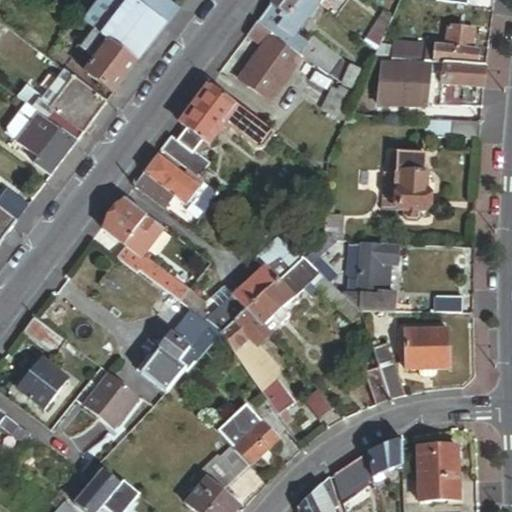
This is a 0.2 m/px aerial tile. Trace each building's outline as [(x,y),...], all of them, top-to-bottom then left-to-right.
[(137,66),(178,13),(162,0),(104,0),(85,27),(91,31),(94,34),(109,45),(137,66)] [(321,4),(315,0),(277,0),(273,6),(288,18),(282,26),(281,28),(295,38),(298,34),(321,4)] [(332,5),(327,1),(323,5),(328,9),(332,5)] [(288,18),(273,6),(267,14),(282,26),(288,18)] [(311,44),(298,34),(295,38),(281,28),(282,26),(267,14),(260,24),(271,32),(307,60),(310,55),(305,51),(311,44)] [(379,49),(393,22),(384,15),(368,41),(375,46),(379,49)] [(271,32),(260,24),(249,38),(260,47),(271,32)] [(454,67),(478,69),(480,53),(470,53),(472,32),(447,30),(446,41),(446,49),(455,50),(454,67)] [(94,34),(91,31),(78,49),(81,51),(94,34)] [(96,62),(109,45),(94,34),(81,51),(96,62)] [(261,70),(282,86),(303,59),(274,37),(253,64),(261,70)] [(424,47),(446,49),(446,41),(425,40),(424,47)] [(356,98),(357,96),(342,84),(349,68),(314,41),(311,44),(305,51),(310,55),(307,60),(356,98)] [(113,98),(137,66),(109,45),(96,62),(91,69),(98,75),(93,82),(113,98)] [(435,65),(444,66),(454,67),(455,50),(446,49),(424,47),(392,45),(391,62),(435,65)] [(261,70),(253,64),(242,79),(249,85),(261,70)] [(482,110),(484,92),(442,88),(444,66),(435,65),(434,76),(432,101),(431,106),(482,110)] [(425,101),(427,76),(427,70),(379,66),(377,101),(425,105),(425,101)] [(484,92),(486,69),(478,69),(454,67),(444,66),(442,88),(484,92)] [(357,96),(366,77),(349,68),(342,84),(357,96)] [(271,102),(282,86),(261,70),(249,85),(271,102)] [(74,81),(67,75),(42,107),(50,113),(74,81)] [(425,101),(432,101),(434,76),(427,76),(425,101)] [(83,138),(107,106),(74,81),(50,113),(83,138)] [(276,137),(212,87),(182,126),(189,130),(204,143),(209,146),(223,128),(227,128),(259,152),(265,151),(276,137)] [(333,90),(320,110),(341,124),(353,99),(341,91),(339,95),(333,90)] [(19,101),(26,107),(32,99),(25,93),(19,101)] [(32,99),(26,107),(39,117),(48,124),(77,146),(83,138),(50,113),(42,107),(32,99)] [(39,117),(26,107),(8,130),(8,137),(18,145),(29,131),(39,117)] [(38,137),(48,124),(39,117),(29,131),(38,137)] [(451,141),(452,123),(423,121),(422,139),(451,141)] [(479,143),(481,125),(452,123),(451,141),(479,143)] [(51,180),(77,146),(48,124),(38,137),(50,147),(39,161),(34,167),(51,180)] [(196,153),(204,143),(189,130),(179,143),(195,155),(196,153)] [(38,137),(29,131),(18,145),(39,161),(50,147),(38,137)] [(173,138),(163,151),(201,180),(212,165),(196,153),(195,155),(179,143),(173,138)] [(201,180),(163,151),(159,157),(202,189),(206,184),(201,180)] [(392,155),(391,165),(426,167),(426,157),(392,155)] [(202,189),(159,157),(145,175),(175,198),(188,208),(191,203),(202,189)] [(426,167),(391,165),(391,175),(401,176),(425,177),(426,167)] [(135,188),(165,211),(175,198),(145,175),(135,188)] [(401,176),(391,175),(386,175),(384,204),(384,212),(399,213),(401,176)] [(426,177),(425,177),(401,176),(399,213),(403,213),(421,214),(426,214),(427,193),(425,193),(426,177)] [(207,216),(222,197),(206,184),(202,189),(191,203),(207,216)] [(28,209),(8,194),(0,204),(0,212),(16,225),(28,209)] [(148,218),(126,201),(103,230),(126,248),(148,218)] [(343,209),(325,208),(324,241),(324,242),(341,243),(343,209)] [(0,246),(16,225),(0,212),(0,246)] [(421,219),(421,214),(403,213),(403,219),(407,223),(415,224),(421,219)] [(165,231),(148,218),(126,248),(132,252),(143,260),(144,258),(148,253),(165,231)] [(272,275),(295,254),(278,240),(256,260),(265,270),(266,269),(272,275)] [(327,252),(320,245),(305,261),(312,268),(320,259),(327,252)] [(348,279),(351,279),(359,280),(361,247),(351,246),(348,279)] [(358,296),(357,299),(378,300),(378,297),(380,268),(391,268),(398,269),(399,249),(361,247),(359,280),(358,296)] [(140,273),(149,262),(144,258),(143,260),(132,252),(125,261),(140,273)] [(144,258),(149,262),(153,257),(148,253),(144,258)] [(248,312),(305,261),(295,254),(272,275),(266,269),(265,270),(211,321),(208,324),(207,325),(223,336),(248,312)] [(325,264),(320,259),(312,268),(316,272),(325,264)] [(312,268),(305,261),(248,312),(262,329),(273,318),(282,310),(311,284),(320,276),(316,272),(312,268)] [(182,304),(186,298),(190,293),(149,262),(140,273),(182,304)] [(320,276),(330,286),(338,278),(325,264),(316,272),(320,276)] [(389,298),(391,268),(380,268),(378,297),(389,298)] [(361,316),(360,315),(342,298),(330,286),(320,276),(311,284),(352,324),(361,316)] [(359,280),(351,279),(349,295),(358,296),(359,280)] [(186,306),(208,324),(211,321),(210,308),(190,293),(186,298),(190,301),(186,306)] [(394,315),(395,308),(396,298),(389,298),(378,297),(378,300),(357,299),(342,298),(360,315),(394,315)] [(182,304),(185,307),(186,306),(190,301),(186,298),(182,304)] [(463,316),(463,299),(435,299),(436,315),(463,316)] [(282,310),(273,318),(281,327),(290,319),(282,310)] [(262,329),(248,312),(223,336),(234,354),(245,344),(250,340),(256,347),(259,347),(269,337),(262,329)] [(66,344),(35,320),(35,321),(22,337),(53,360),(66,344)] [(182,360),(193,368),(222,337),(207,325),(188,350),(189,351),(182,360)] [(419,378),(438,376),(451,374),(446,336),(402,341),(407,380),(419,378)] [(170,337),(147,369),(165,382),(182,360),(189,351),(188,350),(170,337)] [(250,340),(245,344),(250,352),(256,347),(250,340)] [(245,344),(234,354),(259,391),(265,388),(270,384),(259,368),(260,368),(250,352),(245,344)] [(289,380),(259,347),(256,347),(250,352),(260,368),(259,368),(270,384),(265,388),(268,392),(264,395),(285,428),(293,423),(288,414),(298,407),(285,389),(289,380)] [(377,361),(380,371),(394,366),(391,357),(377,361)] [(174,388),(193,368),(182,360),(165,382),(147,369),(142,376),(168,395),(174,388)] [(38,370),(26,386),(21,393),(47,412),(69,383),(44,363),(38,370)] [(389,404),(404,399),(394,366),(380,371),(379,371),(389,404)] [(22,382),(26,386),(38,370),(34,367),(22,382)] [(389,404),(379,371),(364,376),(376,409),(389,404)] [(439,380),(438,376),(419,378),(420,382),(425,386),(434,386),(439,380)] [(116,435),(141,402),(111,380),(86,413),(116,435)] [(259,391),(263,396),(264,395),(268,392),(265,388),(259,391)] [(246,409),(217,435),(233,453),(235,456),(265,429),(246,409)] [(16,426),(7,420),(1,428),(9,434),(16,426)] [(26,447),(32,439),(16,426),(9,434),(26,447)] [(235,456),(250,471),(279,444),(265,429),(235,456)] [(403,465),(402,440),(388,446),(369,453),(373,478),(392,470),(403,465)] [(435,447),(418,447),(419,501),(460,500),(458,446),(435,447)] [(235,456),(233,453),(222,463),(239,481),(250,471),(235,456)] [(369,480),(365,455),(349,466),(335,475),(342,498),(369,480)] [(219,460),(199,477),(203,481),(222,463),(219,460)] [(222,496),(239,481),(222,463),(203,481),(207,484),(222,496)] [(394,475),(392,470),(373,478),(374,483),(394,475)] [(81,511),(100,511),(102,509),(121,489),(104,474),(75,506),(81,511)] [(322,486),(334,509),(338,507),(330,478),(328,479),(322,486)] [(222,496),(207,484),(186,508),(190,511),(225,511),(223,510),(230,503),(222,496)] [(128,511),(140,499),(124,486),(121,489),(102,509),(105,511),(128,511)] [(334,509),(322,486),(298,508),(299,511),(333,511),(335,511),(334,509)] [(225,511),(239,511),(240,511),(230,503),(223,510),(225,511)]
